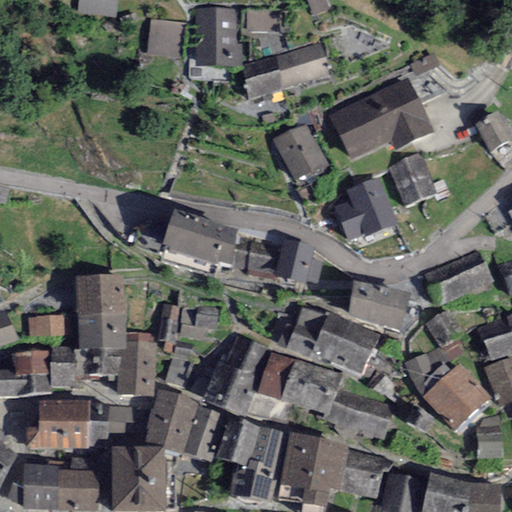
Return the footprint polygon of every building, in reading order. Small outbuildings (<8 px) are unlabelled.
[(117,2),(101,0),(78,0),(77,14),(115,18),(117,2)] [(325,0),(306,0),(312,16),(329,11),(325,0)] [(236,10),(196,9),(195,66),(241,67),(242,45),(235,45),(236,10)] [(278,10),(247,10),(247,32),(278,32),(278,10)] [(186,23),(150,20),(146,55),(182,59),(186,23)] [(319,45),(275,57),(284,90),(328,78),(319,45)] [(284,90),(275,57),(244,65),(248,100),(284,90)] [(408,80),(329,116),(350,162),(392,143),(396,151),(433,134),(408,80)] [(511,135),(499,112),(476,125),(491,151),(511,138),(511,135)] [(273,114),(261,116),(263,126),(275,123),(273,114)] [(306,123),(272,138),(296,188),(329,172),(306,123)] [(417,154),(388,166),(405,205),(434,193),(417,154)] [(380,177),(345,190),(349,202),(335,208),(348,242),(365,236),(397,224),(380,177)] [(212,219),(174,209),(162,244),(170,247),(169,251),(219,265),(219,261),(231,264),(236,240),(238,230),(211,222),(212,219)] [(314,247),(282,239),(280,248),(274,275),(317,285),(322,263),(311,260),(314,247)] [(280,248),(236,240),(231,264),(230,268),(248,270),(246,274),(273,279),(274,275),(280,248)] [(479,251),(424,274),(438,307),(493,284),(479,251)] [(511,295),(511,260),(497,265),(509,297),(511,295)] [(75,277),(77,313),(125,311),(123,275),(75,277)] [(411,294),(353,280),(346,314),(400,331),(411,294)] [(182,306),(163,304),(158,342),(177,344),(182,306)] [(195,326),(215,328),(218,310),(197,307),(195,326)] [(326,316),(302,308),(287,349),(311,358),(326,316)] [(447,310),(425,323),(435,340),(440,348),(455,339),(450,331),(457,326),(447,310)] [(0,346),(17,339),(5,311),(0,312),(0,346)] [(126,333),(125,311),(77,313),(78,350),(91,349),(126,349),(126,342),(126,333)] [(327,313),(326,316),(311,358),(329,366),(331,361),(363,374),(379,334),(327,313)] [(508,319),(477,329),(491,361),(511,355),(511,313),(506,315),(508,319)] [(64,317),(29,318),(29,337),(65,336),(64,317)] [(126,333),(126,342),(126,349),(91,349),(91,374),(118,374),(118,395),(154,395),(154,333),(126,333)] [(272,349),(237,335),(225,364),(218,361),(202,400),(245,417),(272,349)] [(52,352),(14,353),(14,369),(0,369),(0,395),(51,394),(51,387),(71,386),(70,347),(52,348),(52,352)] [(438,348),(404,364),(414,384),(423,398),(451,371),(444,364),(450,361),(438,348)] [(258,393),(329,415),(327,422),(334,425),(334,427),(383,442),(394,407),(336,390),(341,374),(271,352),(258,393)] [(511,357),(484,368),(499,407),(511,401),(511,357)] [(451,371),(423,398),(454,431),(490,397),(460,364),(451,371)] [(198,402),(159,390),(153,410),(151,410),(146,429),(148,429),(145,442),(184,453),(196,408),(198,402)] [(88,401),(39,400),(38,427),(26,427),(26,448),(87,450),(89,404),(88,401)] [(109,405),(89,404),(87,450),(107,450),(108,433),(140,434),(140,408),(109,407),(109,405)] [(226,416),(196,408),(184,453),(183,455),(213,463),(226,416)] [(408,428),(426,436),(432,420),(414,413),(408,428)] [(483,418),(475,429),(477,460),(503,458),(500,417),(483,418)] [(236,464),(246,467),(249,459),(251,459),(260,427),(227,418),(216,459),(236,464)] [(246,467),(236,464),(229,495),(271,502),(287,433),(260,427),(251,459),(249,459),(246,467)] [(0,492),(15,455),(1,442),(7,438),(0,431),(0,492)] [(346,443),(288,433),(277,498),(303,503),(301,511),(324,511),(329,488),(337,490),(346,450),(346,443)] [(164,447),(112,448),(112,511),(133,511),(165,511),(164,447)] [(385,459),(346,450),(337,490),(376,498),(385,459)] [(96,511),(97,457),(72,457),(72,470),(58,470),(57,508),(57,511),(87,511),(96,511)] [(450,472),(453,464),(441,459),(438,467),(450,472)] [(58,466),(25,465),(23,511),(57,511),(57,508),(58,470),(58,466)] [(417,511),(424,481),(388,473),(379,511),(417,511)] [(466,511),(473,484),(430,474),(421,511),(466,511)] [(499,511),(500,484),(473,484),(466,511),(499,511)]
